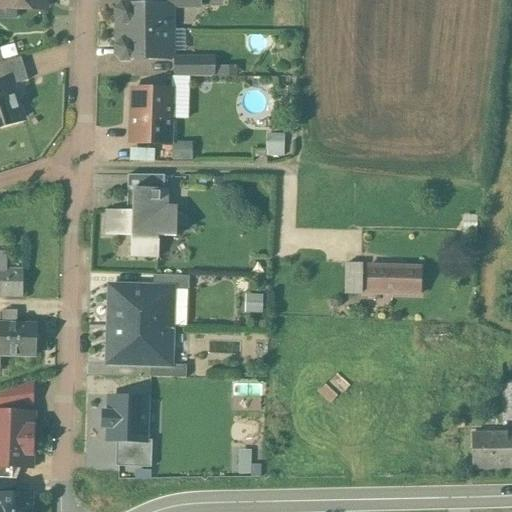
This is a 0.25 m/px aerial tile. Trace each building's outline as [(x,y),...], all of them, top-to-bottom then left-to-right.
[(0,0),(16,0),(16,8),(45,9),(44,0),(0,0)] [(163,7),(131,7),(129,5),(122,5),(116,11),(116,19),(118,21),(118,31),(171,31),(171,7),(163,7)] [(171,31),(118,31),(118,45),(116,47),(116,55),(122,60),(130,60),(132,58),(171,58),(171,31)] [(0,64),(0,88),(11,85),(12,86),(28,81),(21,58),(0,64)] [(212,59),(176,58),(176,77),(212,77),(212,59)] [(0,88),(0,126),(22,120),(12,86),(11,85),(0,88)] [(172,91),(132,90),(130,144),(170,145),(172,91)] [(268,155),(286,156),(286,134),(269,134),(268,155)] [(191,142),(173,142),(172,160),(191,161),(191,142)] [(252,144),(242,144),(242,154),(252,154),(252,144)] [(132,160),(158,160),(158,146),(132,146),(132,160)] [(133,176),(134,188),(173,187),(173,174),(133,176)] [(160,190),(133,189),(132,207),(133,208),(128,213),(128,212),(112,212),(111,234),(105,234),(105,235),(131,236),(131,251),(157,252),(157,258),(158,258),(159,237),(176,238),(177,215),(183,215),(183,214),(159,213),(160,190)] [(18,255),(5,254),(5,271),(17,271),(18,255)] [(362,265),(345,264),(345,293),(362,294),(362,265)] [(420,268),(368,267),(368,294),(419,296),(420,268)] [(5,271),(0,270),(0,296),(23,297),(23,271),(17,271),(5,271)] [(189,277),(153,276),(153,288),(173,289),(173,290),(189,290),(189,277)] [(153,288),(110,286),(108,325),(108,326),(173,327),(172,327),(173,290),(173,289),(153,288)] [(264,311),(265,294),(247,294),(247,311),(264,311)] [(17,311),(2,311),(2,325),(16,325),(17,311)] [(2,325),(0,324),(0,356),(34,357),(35,326),(16,325),(2,325)] [(173,327),(108,326),(107,364),(150,366),(171,367),(171,366),(172,328),(173,328),(173,327)] [(171,366),(171,367),(150,366),(150,378),(186,379),(186,366),(171,366)] [(511,385),(503,385),(503,422),(511,421),(511,385)] [(19,387),(0,392),(0,406),(13,407),(14,397),(19,397),(19,387)] [(146,400),(110,399),(109,413),(106,413),(105,428),(109,428),(109,441),(116,441),(137,442),(137,441),(137,431),(145,431),(146,400)] [(33,415),(0,414),(0,440),(32,441),(33,415)] [(511,433),(473,434),(473,469),(511,468),(511,433)] [(32,441),(0,440),(0,466),(31,467),(32,441)] [(137,442),(116,441),(115,467),(151,468),(152,441),(137,441),(137,442)] [(14,480),(0,479),(0,495),(14,496),(14,480)] [(14,496),(0,495),(0,511),(31,511),(32,511),(30,511),(30,497),(14,496)]
